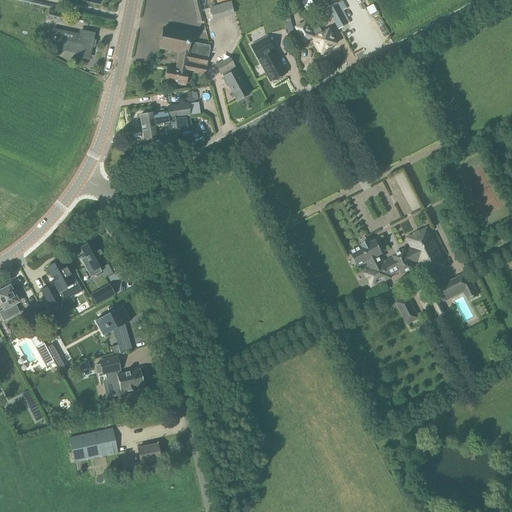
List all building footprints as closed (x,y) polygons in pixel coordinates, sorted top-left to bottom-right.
[(193,0),(199,22),(204,21),(198,0),(193,0)] [(209,18),(231,14),(229,2),(207,7),(209,18)] [(349,25),(337,3),(327,8),(339,30),(349,25)] [(238,17),(246,35),(256,31),(248,13),(238,17)] [(296,29),(304,43),(309,40),(310,43),(314,41),(321,53),(327,50),(328,52),(333,48),(332,47),(337,44),(329,30),(323,33),(319,27),(310,32),(305,23),(296,29)] [(168,68),(165,81),(185,85),(187,72),(205,76),(210,48),(192,44),(192,41),(190,40),(191,35),(163,29),(159,48),(180,52),(177,70),(168,68)] [(88,59),(93,35),(81,32),(80,36),(54,30),(50,47),(76,53),(75,56),(88,59)] [(268,37),(252,46),(260,61),(261,61),(268,74),(267,75),(271,82),(274,80),(274,81),(275,80),(277,82),(281,79),(282,77),(286,75),(278,61),(274,54),(276,53),(268,37)] [(237,101),(249,95),(236,71),(237,71),(229,58),(215,65),(221,75),(222,75),(223,78),(226,85),(228,84),(237,101)] [(198,97),(209,97),(209,89),(198,89),(198,97)] [(188,103),(167,106),(171,133),(182,131),(180,118),(190,117),(188,103)] [(141,129),(157,127),(156,123),(164,122),(163,113),(139,116),(141,129)] [(157,127),(141,129),(143,142),(144,142),(145,150),(155,148),(154,141),(159,140),(158,139),(167,138),(165,129),(157,130),(157,127)] [(114,164),(122,171),(129,163),(121,156),(114,164)] [(477,215),(499,205),(489,185),(487,186),(477,166),(458,175),(477,215)] [(365,177),(368,183),(384,175),(381,169),(365,177)] [(358,266),(368,261),(373,269),(370,270),(378,285),(387,280),(386,278),(401,270),(403,274),(414,269),(410,262),(417,259),(424,271),(437,264),(440,271),(448,267),(428,227),(407,238),(412,249),(405,252),(404,251),(394,256),(396,260),(385,265),(380,255),(383,253),(382,251),(384,250),(380,242),(378,243),(377,241),(371,244),(369,240),(360,245),(361,247),(351,252),(358,266)] [(86,256),(80,259),(91,278),(101,272),(99,267),(105,263),(101,255),(102,254),(99,250),(98,251),(94,242),(82,249),(86,256)] [(52,284),(40,291),(50,309),(51,309),(51,308),(69,298),(66,293),(78,286),(81,292),(82,292),(72,274),(69,276),(62,264),(61,261),(52,265),(46,268),(55,284),(53,286),(52,284)] [(466,273),(436,288),(443,301),(450,298),(448,294),(463,286),(469,299),(478,295),(471,282),(466,273)] [(96,306),(115,295),(109,285),(90,295),(96,306)] [(0,303),(3,310),(0,312),(0,314),(4,322),(20,313),(15,304),(18,302),(9,287),(0,292),(0,303)] [(427,293),(440,319),(448,315),(435,289),(427,293)] [(395,301),(407,326),(419,320),(408,296),(395,301)] [(110,315),(104,318),(110,333),(114,332),(115,335),(127,330),(125,324),(131,322),(125,307),(121,308),(120,305),(108,310),(110,315)] [(34,308),(27,312),(33,322),(40,318),(34,308)] [(54,362),(46,348),(42,340),(39,334),(30,339),(35,348),(36,348),(46,367),(47,366),(54,362)] [(130,343),(112,348),(113,355),(120,354),(132,351),(130,343)] [(46,348),(58,369),(59,371),(65,368),(65,367),(64,366),(56,352),(51,355),(47,347),(46,348)] [(100,365),(96,366),(97,374),(102,373),(102,375),(105,375),(106,381),(103,381),(107,398),(115,396),(115,393),(121,392),(126,391),(126,393),(136,390),(135,388),(141,387),(141,386),(143,386),(140,371),(138,371),(138,370),(124,374),(117,375),(117,372),(120,371),(117,357),(105,360),(106,364),(100,365)] [(74,365),(76,372),(90,369),(88,361),(74,365)] [(117,454),(112,429),(69,438),(74,463),(117,454)] [(158,459),(160,459),(157,445),(137,449),(140,463),(143,463),(143,466),(148,466),(148,468),(155,466),(159,462),(158,459)]
